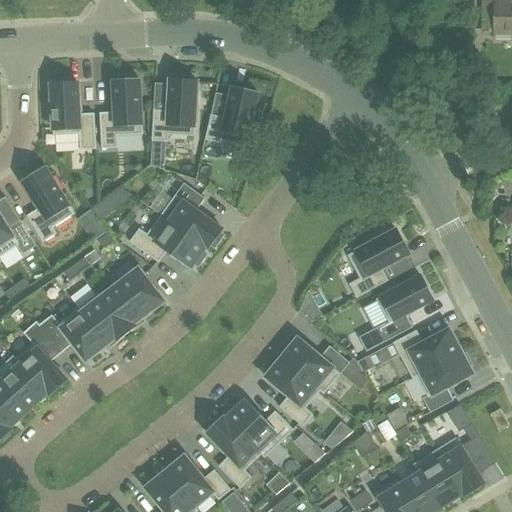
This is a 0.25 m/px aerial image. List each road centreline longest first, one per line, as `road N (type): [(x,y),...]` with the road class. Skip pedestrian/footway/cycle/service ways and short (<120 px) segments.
road 1 (residential): [(40,511),(81,492),(203,393),(270,316),(285,275),(250,242)]
road 2 (residential): [(250,242),(169,335),(17,464),(22,504)]
road 3 (tertiary): [(113,37),(187,36),(266,50),(351,94)]
road 4 (tertiary): [(426,183),(511,342)]
road 5 (residential): [(351,94),(250,242)]
road 6 (unclassified): [(0,160),(22,134),(19,42)]
